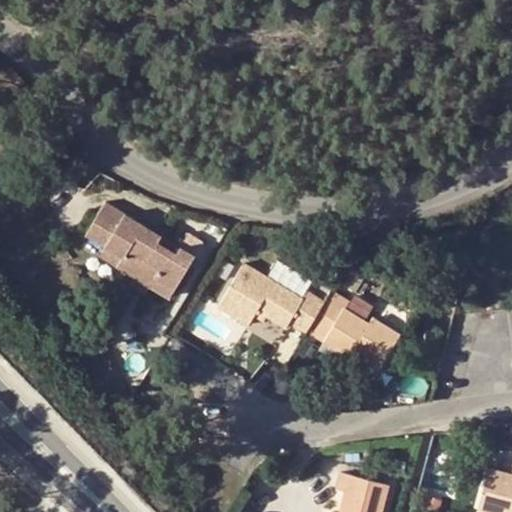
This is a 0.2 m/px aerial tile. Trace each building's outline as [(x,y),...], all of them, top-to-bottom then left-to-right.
[(147,260),(159,240),(163,233),(145,223),(107,200),(87,234),(105,245),(102,252),(120,262),(127,249),(147,260)] [(145,223),(163,233),(167,225),(149,215),(145,223)] [(174,247),(178,241),(163,233),(159,240),(174,247)] [(176,287),(197,251),(178,241),(174,247),(159,240),(147,260),(160,268),(156,275),(176,287)] [(118,265),(138,276),(147,260),(127,249),(120,262),(118,265)] [(160,268),(147,260),(138,276),(151,284),(156,275),(160,268)] [(288,323),(289,321),(307,331),(310,325),(325,300),(308,290),(305,295),(246,261),(219,306),(250,324),(255,314),(260,307),(288,323)] [(349,301),(332,290),(325,300),(310,325),(326,335),(323,340),(350,356),(355,349),(382,365),(401,331),(374,314),(370,321),(346,306),(349,301)] [(255,314),(284,330),(288,323),(260,307),(255,314)] [(310,325),(307,331),(323,340),(326,335),(310,325)] [(511,511),(511,472),(489,466),(478,508),(493,511),(511,511)] [(346,489),(340,511),(380,511),(389,482),(342,470),(338,487),(346,489)]
